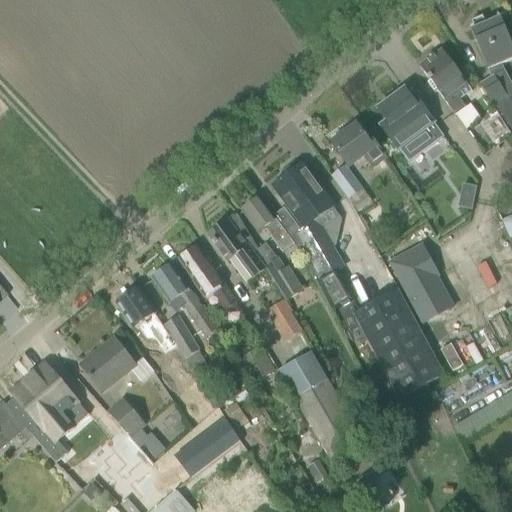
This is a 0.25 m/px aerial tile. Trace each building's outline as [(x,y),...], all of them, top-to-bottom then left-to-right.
[(475,29),(471,30),(479,49),(488,71),(502,65),(511,60),(511,44),(508,36),(501,18),(486,24),(482,17),(471,22),(475,29)] [(427,62),(420,68),(431,83),(428,85),(434,94),(435,94),(438,92),(457,116),(465,128),(475,121),(467,109),(460,100),(457,96),(469,87),(454,67),(443,51),(436,56),(433,53),(425,60),(427,62)] [(494,76),(479,85),(494,108),(508,99),(494,76)] [(405,91),(378,110),(387,123),(385,124),(381,127),(397,150),(413,139),(423,153),(441,139),(444,138),(436,127),(418,103),(417,101),(414,103),(405,91)] [(334,143),(331,144),(346,164),(361,153),(364,157),(373,168),(387,158),(375,142),(370,145),(368,141),(357,126),(355,127),(343,136),(341,132),(331,139),(334,143)] [(288,176),(273,187),(304,229),(300,232),(297,234),(304,246),(298,251),(315,282),(316,282),(333,315),(344,309),(354,303),(348,292),(337,273),(346,268),(335,249),(333,245),(336,243),(341,219),(332,208),(333,208),(302,166),(300,167),(299,165),(297,166),(288,173),(286,175),(288,176)] [(348,199),(357,213),(371,203),(361,189),(346,168),(332,178),(348,199)] [(458,183),(455,207),(471,209),(474,186),(458,183)] [(293,243),(271,213),(259,197),(241,211),(258,234),(265,229),(282,251),(293,243)] [(265,270),(253,254),(258,250),(237,215),(208,237),(227,263),(237,256),(253,278),(265,270)] [(511,216),(503,221),(511,240),(511,216)] [(285,270),(278,259),(267,244),(256,252),(265,265),(287,301),(303,291),(288,268),(285,270)] [(236,304),(208,263),(197,247),(178,260),(194,283),(196,283),(205,297),(213,292),(226,311),(236,304)] [(389,264),(422,325),(453,308),(420,247),(389,264)] [(171,265),(151,279),(162,295),(169,305),(175,314),(185,307),(195,321),(207,339),(216,331),(182,281),(171,265)] [(159,345),(162,343),(169,353),(176,349),(170,338),(150,306),(138,290),(117,304),(133,329),(144,322),(159,345)] [(435,363),(407,311),(397,293),(366,310),(356,316),(401,401),(443,377),(435,363)] [(303,333),(290,312),(269,325),(283,346),(303,333)] [(165,326),(185,360),(199,352),(178,318),(165,326)] [(102,393),(131,370),(142,384),(154,373),(143,360),(134,367),(124,355),(125,354),(114,340),(80,367),(101,394),(103,393),(102,393)] [(244,356),(258,381),(275,372),(261,346),(244,356)] [(311,352),(278,371),(333,467),(367,448),(366,447),(357,431),(311,352)] [(45,365),(11,395),(14,398),(38,426),(29,434),(33,438),(56,464),(68,454),(58,442),(47,430),(78,404),(45,365)] [(511,394),(451,423),(458,439),(511,414),(511,394)] [(109,414),(129,437),(153,465),(157,461),(156,459),(166,451),(151,434),(147,437),(142,430),(145,428),(123,402),(109,414)] [(235,404),(224,411),(238,433),(249,425),(235,404)] [(384,416),(357,431),(366,447),(393,432),(384,416)] [(0,451),(21,434),(26,430),(16,418),(0,431),(0,451)] [(223,421),(189,446),(206,469),(240,443),(223,421)] [(369,474),(353,484),(369,511),(378,511),(389,506),(369,474)]
